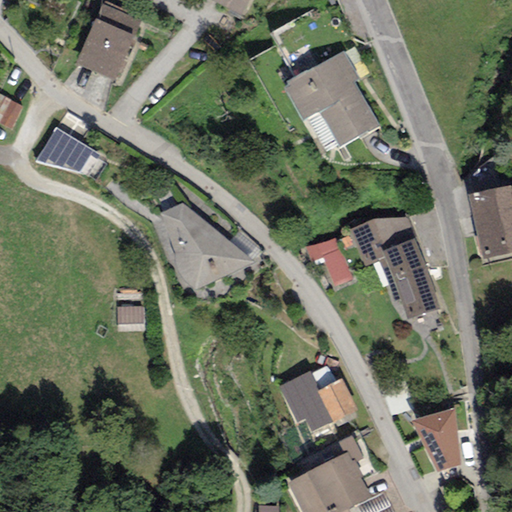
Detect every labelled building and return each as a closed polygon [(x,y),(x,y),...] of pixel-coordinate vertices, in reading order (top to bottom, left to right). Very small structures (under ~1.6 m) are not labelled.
[(248,0),(208,0),(240,16),(248,0)] [(141,21),(102,5),(76,65),(115,81),(141,21)] [(367,74),(352,48),(284,87),(323,155),(379,127),(354,82),(367,74)] [(56,129),(35,161),(79,175),(93,151),(56,129)] [(511,189),(511,185),(469,194),(483,260),(511,254),(511,189)] [(162,220),(153,224),(183,289),(189,287),(194,290),(252,262),(182,203),(160,214),(162,220)] [(371,220),(349,230),(364,266),(377,261),(394,301),(399,299),(407,319),(438,309),(404,218),(371,220)] [(334,239),(305,247),(311,262),(323,258),(334,287),(352,279),(334,239)] [(143,307),(117,307),(118,325),(144,325),(143,307)] [(316,392),(336,382),(326,362),(276,388),(295,425),(304,420),(311,433),(331,423),(316,392)] [(356,410),(339,379),(336,382),(316,392),(331,423),(356,410)] [(453,410),(411,419),(435,472),(460,465),(453,410)] [(345,455),(288,482),(301,511),(345,511),(356,507),(372,500),(355,462),(362,459),(351,436),(339,442),(345,455)] [(392,511),(383,494),(372,500),(356,507),(358,511),(392,511)]
